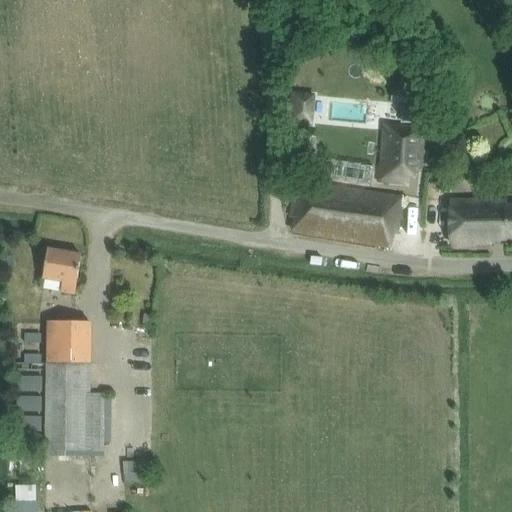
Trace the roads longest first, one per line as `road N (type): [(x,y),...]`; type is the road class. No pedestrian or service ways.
road 1 (unclassified): [(511,264),(422,265),(0,196)]
road 2 (unknown): [(106,214),(101,295),(126,403),(104,511)]
